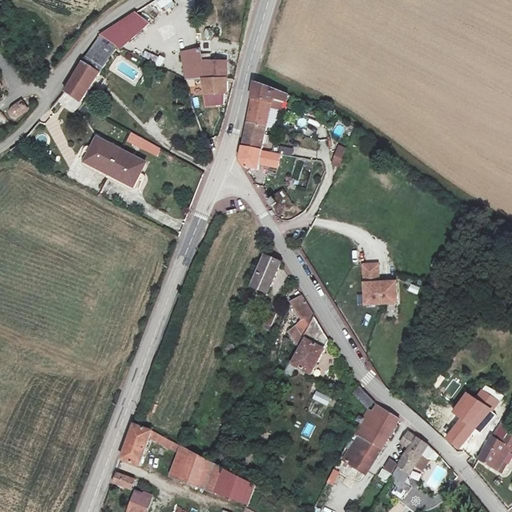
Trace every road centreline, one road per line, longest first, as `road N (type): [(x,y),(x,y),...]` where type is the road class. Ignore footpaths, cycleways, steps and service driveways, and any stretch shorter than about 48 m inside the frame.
road 1 (unclassified): [(492,511),(415,426),(369,391),(252,198),(217,168)]
road 2 (tertiary): [(87,511),(217,168)]
road 3 (tertiary): [(217,168),(267,0)]
road 4 (residential): [(145,0),(96,27),(48,90)]
